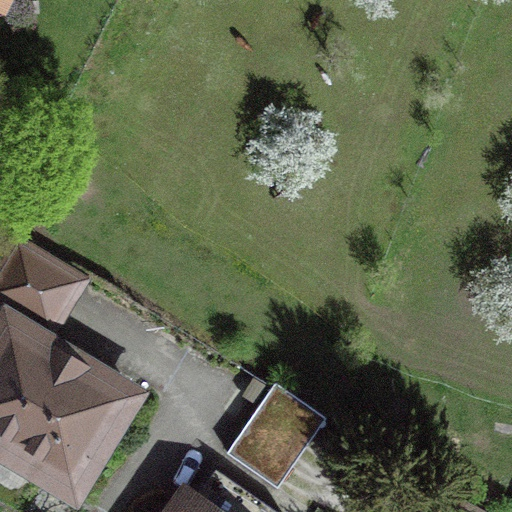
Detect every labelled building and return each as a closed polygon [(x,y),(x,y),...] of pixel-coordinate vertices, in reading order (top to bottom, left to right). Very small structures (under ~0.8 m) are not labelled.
[(81,281),(19,243),(0,274),(0,301),(50,332),(81,281)] [(50,345),(8,319),(0,332),(0,431),(42,458),(35,469),(73,492),(133,395),(91,369),(92,367),(51,342),(50,345)] [(275,384),(226,454),(276,487),(324,417),(275,384)] [(280,511),(217,468),(186,511),(280,511)] [(488,511),(487,511),(486,511),(474,511),(430,489),(418,511),(488,511)]
